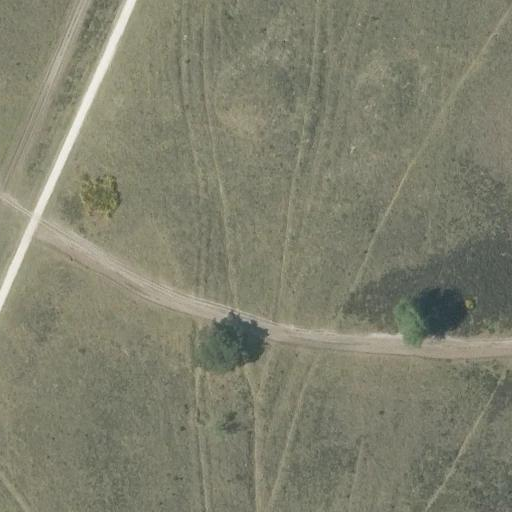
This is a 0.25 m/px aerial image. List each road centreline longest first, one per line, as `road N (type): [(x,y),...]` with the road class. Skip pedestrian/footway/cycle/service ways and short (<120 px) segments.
road 1 (unknown): [(511,358),(339,351),(244,333),(110,276),(29,230),(0,227)]
road 2 (unknown): [(0,210),(92,0)]
